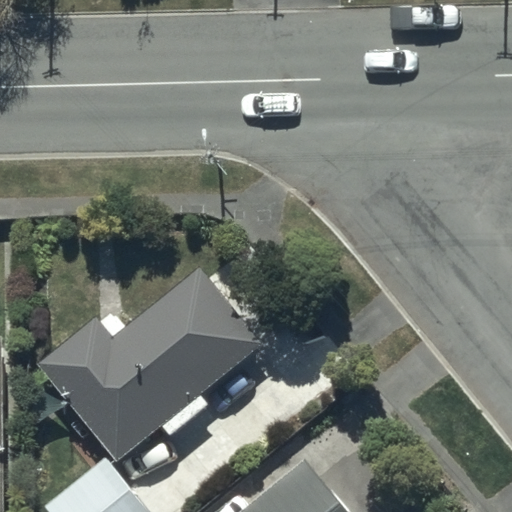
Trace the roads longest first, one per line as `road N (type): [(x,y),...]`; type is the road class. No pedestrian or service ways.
road 1 (tertiary): [(0,88),(315,79)]
road 2 (residential): [(315,79),(511,318)]
road 3 (tertiary): [(315,79),(511,75)]
